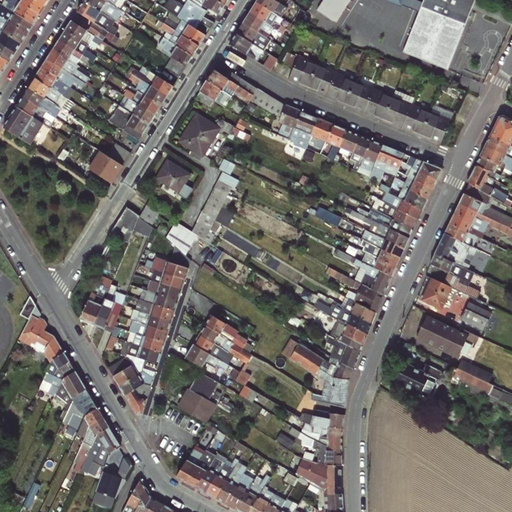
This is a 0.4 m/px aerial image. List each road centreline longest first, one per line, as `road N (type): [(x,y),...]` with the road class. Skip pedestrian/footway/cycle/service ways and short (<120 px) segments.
road 1 (tertiary): [(354,511),(361,386),(461,165)]
road 2 (residential): [(52,300),(213,46)]
road 3 (residential): [(461,165),(295,95),(213,46)]
road 4 (residential): [(197,250),(138,448)]
road 5 (residential): [(52,300),(138,448)]
road 6 (residential): [(67,0),(0,106)]
